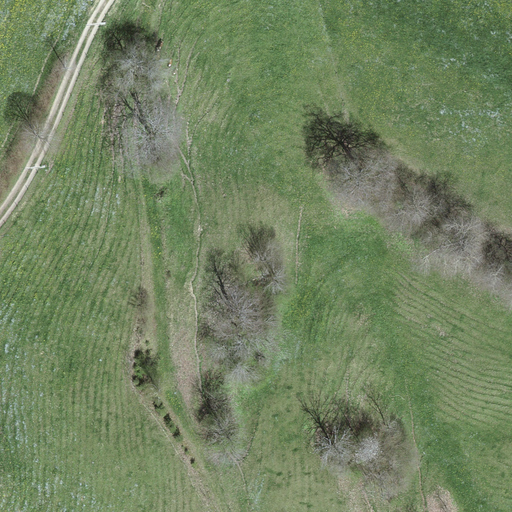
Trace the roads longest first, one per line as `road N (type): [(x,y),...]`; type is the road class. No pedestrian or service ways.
road 1 (track): [(146,0),(138,46),(160,360),(222,511)]
road 2 (track): [(104,0),(0,203)]
